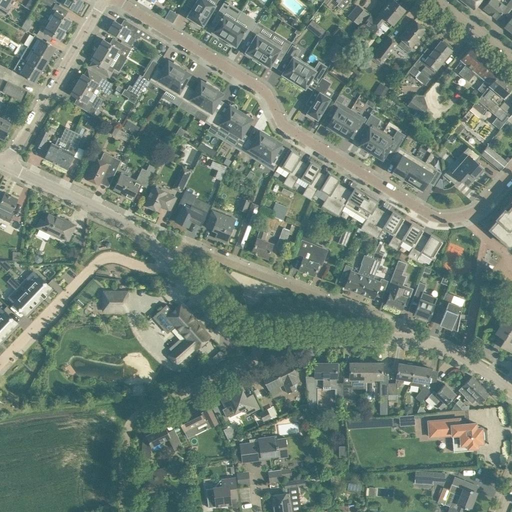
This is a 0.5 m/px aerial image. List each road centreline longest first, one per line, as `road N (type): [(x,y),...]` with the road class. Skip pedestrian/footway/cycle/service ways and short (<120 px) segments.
road 1 (residential): [(115,0),(270,95),(283,126),(430,215),(480,207),(511,169)]
road 2 (residential): [(399,338),(394,327),(192,248),(168,261)]
road 3 (unclassified): [(125,511),(125,433),(133,417),(246,362),(260,335)]
road 4 (residential): [(168,261),(155,269),(97,265),(0,364)]
road 5 (residential): [(6,165),(104,0)]
road 6 (residential): [(168,261),(122,220),(6,165)]
road 7 (residential): [(399,338),(260,335)]
road 8 (unclassified): [(511,392),(464,357),(399,338)]
road 9 (residential): [(260,335),(223,318),(168,261)]
